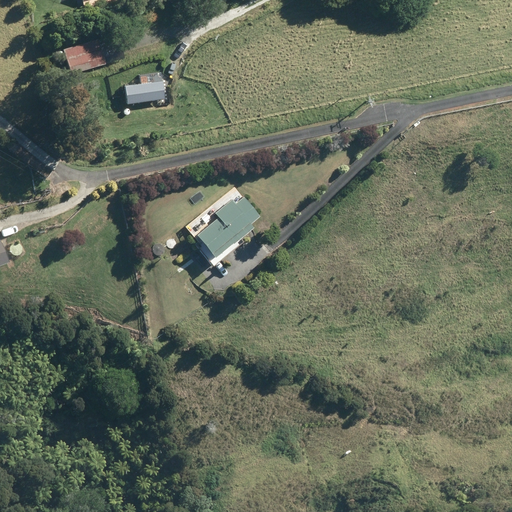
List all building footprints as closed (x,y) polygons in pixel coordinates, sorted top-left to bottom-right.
[(62,49),(70,73),(105,63),(97,38),(62,49)] [(195,243),(212,264),(242,240),(239,236),(252,226),(249,222),(259,214),(243,195),(242,196),(234,187),(186,225),(198,240),(195,243)] [(205,197),(200,190),(189,199),(194,205),(205,197)] [(179,247),(174,236),(150,246),(155,257),(179,247)] [(0,238),(0,263),(8,260),(0,238)]
